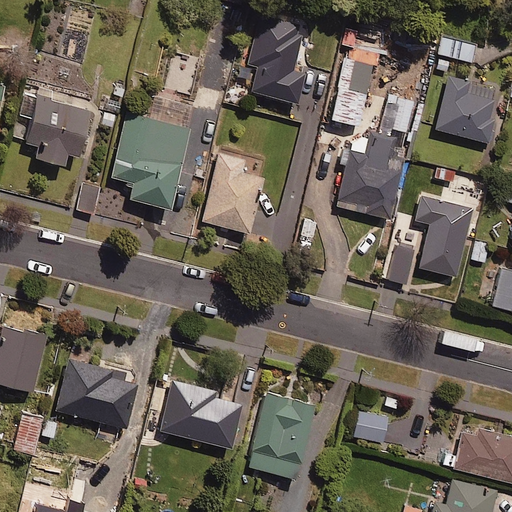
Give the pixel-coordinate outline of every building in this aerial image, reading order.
[(345,48),(354,50),(358,32),(343,29),(339,47),(345,48)] [(435,54),(438,55),(434,70),(447,73),(451,58),(471,63),(475,46),(439,37),(435,54)] [(354,50),(345,48),(329,120),(357,127),(370,68),(378,70),(381,56),(354,50)] [(257,60),(238,56),(230,90),(249,94),(257,60)] [(494,92),(445,80),(433,131),(486,143),(492,118),(488,117),(494,92)] [(128,86),(114,81),(104,109),(118,114),(128,86)] [(88,112),(24,95),(14,140),(38,147),(35,161),(61,168),(64,155),(75,158),(88,112)] [(412,100),(397,96),(388,129),(403,133),(412,100)] [(192,108),(151,98),(146,119),(125,114),(109,178),(130,183),(126,200),(167,211),(192,108)] [(390,138),(368,133),(363,155),(348,151),(335,208),(388,220),(400,166),(385,162),(390,138)] [(224,148),(222,156),(216,154),(198,221),(246,235),(261,181),(257,180),(262,159),(224,148)] [(99,185),(83,181),(76,210),(91,214),(99,185)] [(470,211),(419,198),(413,221),(429,225),(417,268),(453,278),(470,211)] [(412,250),(393,245),(384,279),(403,284),(412,250)] [(511,272),(500,270),(490,307),(511,312),(511,272)] [(43,337),(0,327),(0,328),(0,386),(30,394),(43,337)] [(122,375),(67,360),(53,412),(123,430),(135,385),(120,381),(122,375)] [(211,394),(171,383),(158,431),(228,451),(239,408),(209,400),(211,394)] [(401,396),(383,391),(379,406),(397,411),(401,396)] [(311,407),(265,395),(247,468),(294,480),(311,407)] [(386,417),(357,412),(352,437),(381,443),(386,417)] [(34,416),(15,413),(11,444),(30,446),(34,416)] [(56,420),(41,415),(35,432),(50,437),(56,420)] [(447,441),(440,466),(511,484),(511,439),(478,431),(476,438),(461,434),(459,444),(447,441)] [(493,511),(498,495),(450,482),(444,504),(427,499),(423,511),(493,511)] [(419,511),(421,506),(402,501),(398,511),(419,511)]
